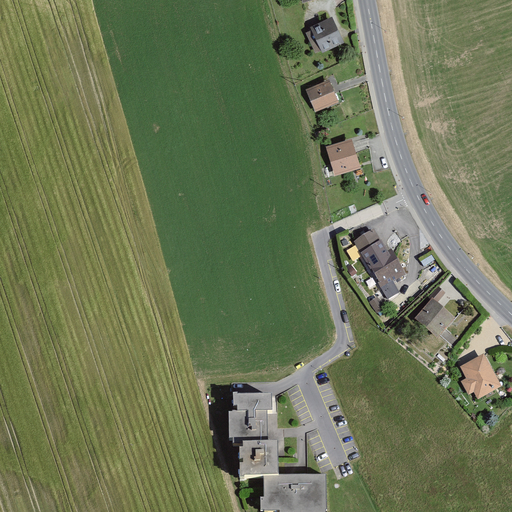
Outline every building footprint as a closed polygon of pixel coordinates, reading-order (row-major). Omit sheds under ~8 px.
[(78,18),(37,9),(34,24),(41,25),(39,32),(45,33),(43,40),(37,38),(33,54),(63,60),(62,66),(76,70),(79,56),(118,64),(121,49),(114,47),(116,40),(110,39),(114,18),(96,14),(97,7),(81,4),(78,18)] [(344,43),(332,17),(310,27),(322,53),(344,43)] [(201,26),(180,22),(173,53),(160,50),(155,71),(196,79),(195,87),(226,94),(230,73),(234,73),(238,52),(197,44),(201,26)] [(48,91),(0,80),(0,140),(35,148),(48,91)] [(339,103),(330,80),(307,88),(315,112),(339,103)] [(119,115),(65,104),(58,136),(113,147),(119,115)] [(185,129),(132,118),(125,149),(179,161),(185,129)] [(247,140),(206,131),(200,161),(239,170),(237,178),(278,186),(285,156),(245,147),(247,140)] [(360,168),(352,139),(326,147),(334,176),(360,168)] [(68,185),(9,172),(4,197),(63,209),(68,185)] [(146,210),(87,197),(82,222),(141,234),(146,210)] [(371,233),(352,245),(386,301),(395,295),(389,286),(403,277),(389,253),(384,255),(371,233)] [(23,278),(28,254),(6,249),(4,256),(0,255),(0,319),(21,323),(30,280),(23,278)] [(136,282),(111,281),(111,293),(90,293),(90,319),(97,319),(97,350),(119,350),(119,344),(142,344),(142,321),(136,321),(136,282)] [(456,326),(431,301),(408,324),(434,349),(456,326)] [(477,354),(452,369),(477,413),(502,398),(477,354)] [(234,411),(229,411),(229,436),(266,435),(266,409),(273,409),(272,393),(234,394),(234,411)] [(278,440),(240,441),(239,475),(264,475),(278,475),(278,440)] [(327,511),(327,474),(278,475),(264,475),(265,511),(280,510),(280,511),(327,511)]
